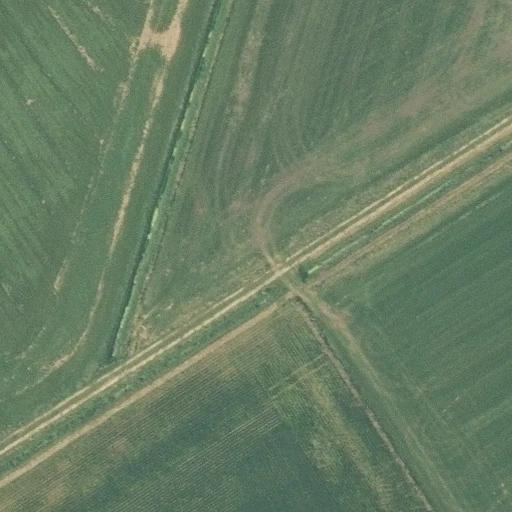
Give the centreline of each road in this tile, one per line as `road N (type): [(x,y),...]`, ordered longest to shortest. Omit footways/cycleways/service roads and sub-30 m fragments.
road 1 (track): [(0,447),(290,261)]
road 2 (track): [(290,261),(511,120)]
